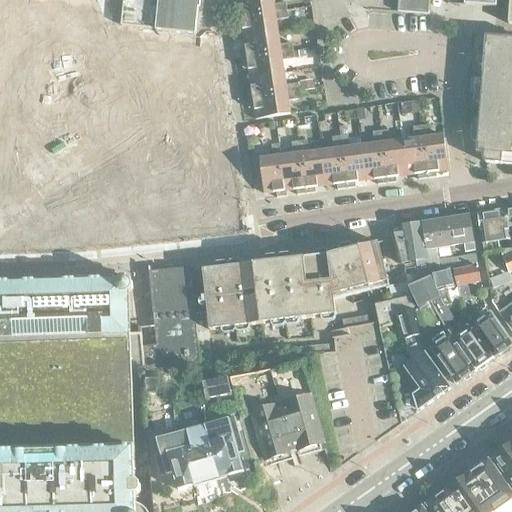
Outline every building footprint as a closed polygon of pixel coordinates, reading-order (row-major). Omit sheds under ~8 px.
[(27,0),(2,0),(0,16),(0,244),(62,243),(239,225),(211,37),(195,35),(194,35),(194,40),(99,26),(100,20),(87,18),(88,11),(27,0)] [(133,27),(136,0),(123,0),(120,26),(133,27)] [(194,35),(195,35),(198,13),(202,12),(203,0),(136,0),(133,27),(155,30),(155,31),(194,35)] [(236,18),(288,11),(287,3),(275,5),(274,0),(238,0),(240,8),(235,9),(236,18)] [(399,0),(398,13),(429,15),(430,0),(399,0)] [(288,11),(236,18),(238,28),(242,27),(244,38),(280,33),(278,21),(289,19),(288,11)] [(242,59),(294,51),(293,43),(282,45),(280,33),(244,38),(245,49),(241,50),(242,59)] [(479,127),(472,126),(472,134),(479,135),(478,153),(484,154),(484,158),(484,161),(489,163),(511,165),(511,39),(486,37),(484,51),(477,50),(476,62),(484,63),(482,89),(475,89),(474,101),(481,101),(479,127)] [(294,51),(242,59),(244,68),(248,67),(250,78),(286,73),(284,61),(295,59),(294,51)] [(286,73),(250,78),(251,90),(246,90),(248,99),(300,91),(299,84),(288,86),(286,73)] [(314,80),(301,82),(303,91),(315,89),(314,80)] [(256,120),(291,114),(289,102),(301,100),(300,91),(248,99),(249,109),(254,108),(256,120)] [(418,101),(406,103),(407,114),(420,112),(418,101)] [(422,127),(428,179),(438,178),(437,172),(449,171),(445,136),(431,138),(430,126),(422,127)] [(403,141),(407,176),(418,175),(419,180),(428,179),(422,127),(414,128),(415,140),(403,141)] [(388,184),(397,183),(396,177),(407,176),(403,141),(391,143),(390,131),(381,132),(388,184)] [(363,146),(367,181),(378,180),(378,185),(388,184),(381,132),(374,133),(375,145),(363,146)] [(341,137),(347,189),(357,188),(356,182),(367,181),(363,146),(351,148),(349,136),(341,137)] [(322,151),(327,186),(337,185),(338,190),(347,189),(341,137),(333,138),(335,150),(322,151)] [(310,153),(309,141),(301,142),(306,189),(307,194),(316,193),(315,188),(327,186),(322,151),(310,153)] [(301,142),(293,143),(294,155),(282,156),(287,197),(298,195),(298,190),(306,189),(301,142)] [(282,156),(281,144),(272,145),(274,157),(261,159),(265,194),(277,192),(277,198),(287,197),(282,156)] [(477,215),(480,232),(484,253),(493,252),(491,243),(509,239),(508,226),(505,211),(477,215)] [(447,220),(450,248),(463,246),(464,253),(476,251),(471,216),(447,220)] [(450,248),(447,220),(422,224),(426,251),(430,250),(430,255),(436,258),(438,271),(453,268),(452,262),(440,264),(438,250),(450,248)] [(426,251),(422,224),(400,228),(401,236),(393,238),(400,265),(417,261),(420,284),(408,289),(410,298),(414,311),(433,301),(440,298),(434,286),(431,273),(438,271),(436,258),(430,255),(430,250),(426,251)] [(206,297),(202,298),(203,304),(207,304),(210,331),(312,319),(328,317),(336,316),(336,310),(334,297),(388,282),(388,279),(381,255),(378,243),(364,247),(360,248),(346,252),(329,256),(321,257),(316,257),(314,258),(305,259),(283,261),(274,262),(233,267),(224,268),(203,270),(203,271),(206,297)] [(452,262),(453,268),(478,263),(477,255),(451,260),(452,262)] [(494,359),(469,324),(468,326),(464,321),(457,325),(447,306),(452,305),(448,290),(457,287),(461,304),(471,301),(467,285),(481,282),(479,267),(454,271),(453,268),(438,271),(431,273),(434,286),(440,298),(433,301),(451,335),(476,371),(494,359)] [(156,345),(142,347),(145,374),(200,369),(190,268),(189,269),(189,270),(186,270),(150,273),(150,272),(149,272),(156,345)] [(497,275),(488,278),(491,289),(501,286),(497,275)] [(0,511),(151,511),(139,376),(144,375),(145,374),(142,347),(141,334),(130,335),(128,292),(130,291),(130,289),(131,289),(131,283),(130,283),(128,280),(126,279),(126,278),(120,278),(120,279),(118,280),(117,281),(114,281),(114,284),(102,284),(102,282),(101,282),(98,279),(92,279),(89,282),(88,282),(88,284),(76,285),(76,282),(75,283),(72,280),(66,280),(63,283),(62,283),(62,285),(50,285),(50,283),(48,283),(48,285),(36,286),(36,284),(34,284),(32,281),(25,281),(23,284),(21,284),(21,286),(10,287),(10,284),(8,284),(6,282),(0,281),(0,511)] [(408,289),(407,284),(390,288),(392,302),(410,298),(408,289)] [(410,298),(392,302),(391,302),(394,317),(397,316),(404,336),(407,336),(408,339),(421,336),(421,337),(425,336),(429,346),(456,385),(476,371),(451,335),(433,301),(414,311),(410,298)] [(511,303),(497,313),(511,334),(511,303)] [(483,321),(478,314),(476,312),(468,318),(471,323),(469,324),(494,359),(511,346),(490,316),(483,321)] [(344,330),(370,325),(379,323),(376,314),(342,321),(344,330)] [(420,410),(451,389),(418,343),(406,351),(413,362),(404,368),(420,390),(412,397),(416,409),(417,409),(420,410)] [(335,344),(300,348),(301,357),(336,353),(335,344)] [(282,410),(292,446),(299,444),(301,450),(320,445),(318,439),(322,438),(317,422),(313,423),(306,397),(287,403),(289,408),(282,410)] [(292,446),(282,410),(274,413),(273,407),(254,412),(268,459),(286,454),(285,448),(292,446)] [(244,466),(241,463),(238,454),(244,453),(234,418),(204,426),(204,427),(218,479),(234,475),(235,475),(239,475),(242,473),(243,472),(243,471),(244,466)] [(217,480),(218,479),(204,427),(204,426),(174,435),(173,435),(177,451),(183,449),(187,467),(190,467),(195,486),(205,483),(208,484),(215,482),(217,480)] [(173,435),(174,435),(157,439),(162,456),(157,457),(159,465),(164,464),(167,474),(173,473),(176,482),(175,486),(177,490),(178,491),(179,490),(183,491),(187,488),(195,486),(190,467),(187,467),(183,449),(177,451),(173,435)] [(511,443),(492,458),(511,485),(511,443)] [(492,511),(493,511),(511,498),(511,494),(488,461),(467,475),(492,511)] [(492,511),(467,475),(447,490),(462,511),(492,511)] [(462,511),(447,490),(426,505),(430,511),(462,511)]
